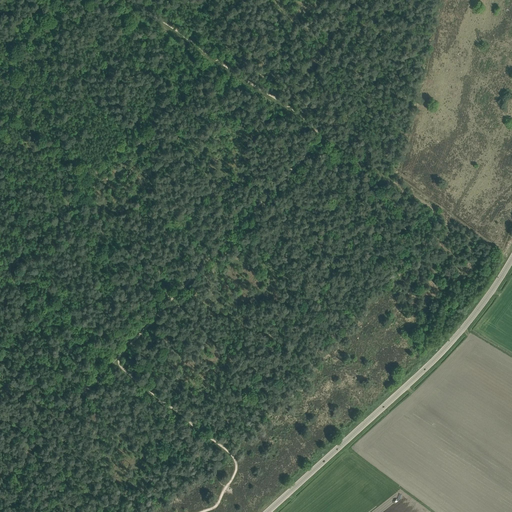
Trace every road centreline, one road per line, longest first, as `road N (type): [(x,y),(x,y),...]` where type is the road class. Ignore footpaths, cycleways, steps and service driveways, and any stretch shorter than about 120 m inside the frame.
road 1 (track): [(119,355),(320,133),(122,0)]
road 2 (tertiary): [(266,511),(423,369),(511,260)]
road 3 (track): [(119,355),(0,484)]
road 4 (track): [(283,105),(353,0)]
